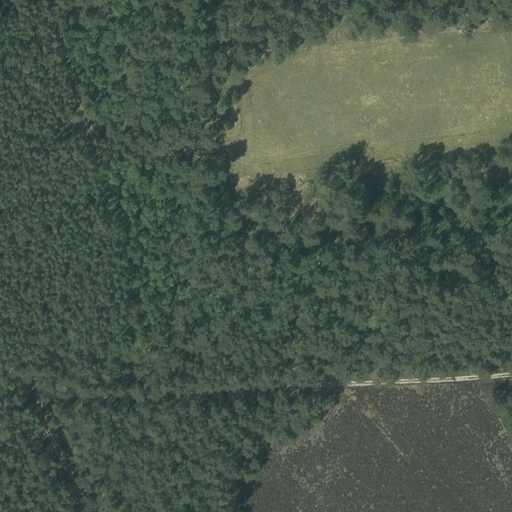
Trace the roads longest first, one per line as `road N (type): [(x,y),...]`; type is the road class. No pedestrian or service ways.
road 1 (track): [(511,375),(33,394)]
road 2 (track): [(45,0),(91,139),(144,152),(273,139)]
road 3 (track): [(33,394),(89,511)]
